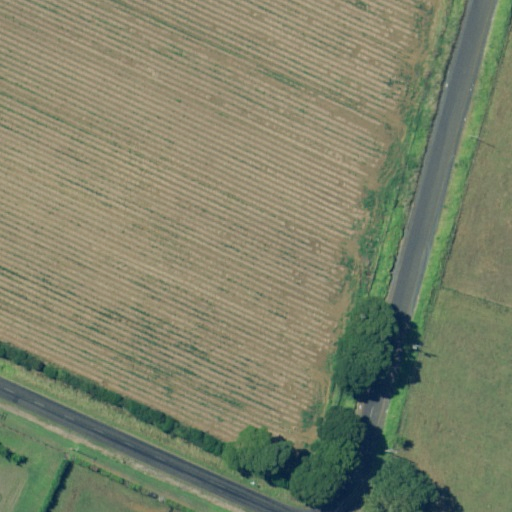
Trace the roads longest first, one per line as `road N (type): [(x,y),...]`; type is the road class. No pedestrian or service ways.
road 1 (unclassified): [(489,0),(345,511)]
road 2 (unclassified): [(278,511),(0,386)]
